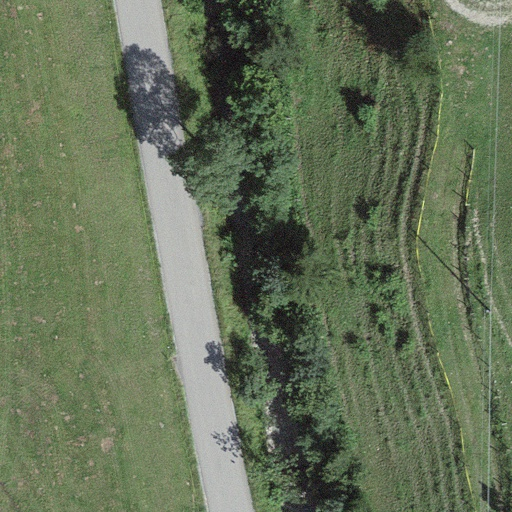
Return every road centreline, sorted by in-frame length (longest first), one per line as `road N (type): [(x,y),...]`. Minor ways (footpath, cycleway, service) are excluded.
road 1 (unclassified): [(234,511),(137,0)]
road 2 (track): [(469,5),(438,260),(490,511)]
